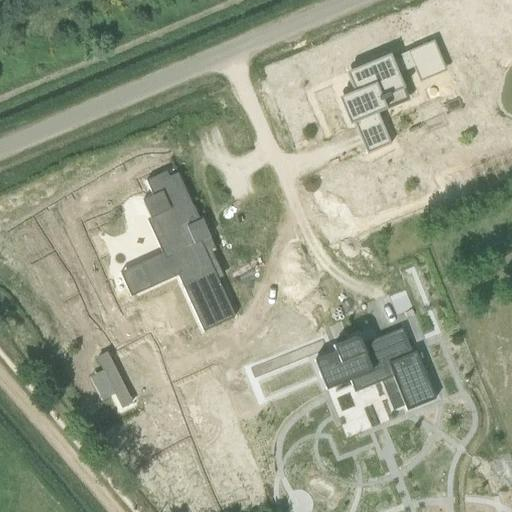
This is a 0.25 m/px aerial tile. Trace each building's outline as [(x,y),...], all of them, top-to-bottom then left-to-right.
[(341,97),(337,99),(342,111),(348,126),(353,124),(366,155),(390,145),(377,114),(376,113),(384,110),(380,101),(388,98),(387,96),(391,94),(402,89),(396,75),(397,75),(414,68),(407,52),(390,59),(389,55),(380,59),(351,71),(344,73),(352,92),(341,97)] [(207,110),(197,114),(205,135),(191,141),(203,170),(227,161),(207,110)] [(171,256),(141,270),(149,288),(177,276),(199,324),(231,310),(199,241),(209,237),(201,219),(198,220),(192,205),(191,205),(176,173),(167,177),(165,172),(145,181),(152,196),(141,200),(150,219),(153,218),(171,256)] [(171,256),(153,218),(150,219),(147,220),(162,251),(119,270),(131,297),(149,288),(141,270),(171,256)] [(369,234),(359,241),(373,261),(383,254),(369,234)] [(334,352),(312,360),(325,391),(333,388),(352,380),(356,392),(380,382),(391,378),(403,406),(405,412),(434,400),(415,352),(411,354),(401,329),(360,345),(359,342),(358,341),(358,340),(357,340),(357,339),(356,339),(355,339),(355,338),(354,338),(353,338),(352,338),(351,338),(351,339),(331,346),(334,352)] [(106,353),(96,358),(102,370),(113,393),(121,408),(131,403),(106,353)] [(113,393),(102,370),(89,376),(101,399),(113,393)] [(391,378),(380,382),(392,411),(403,406),(391,378)]
